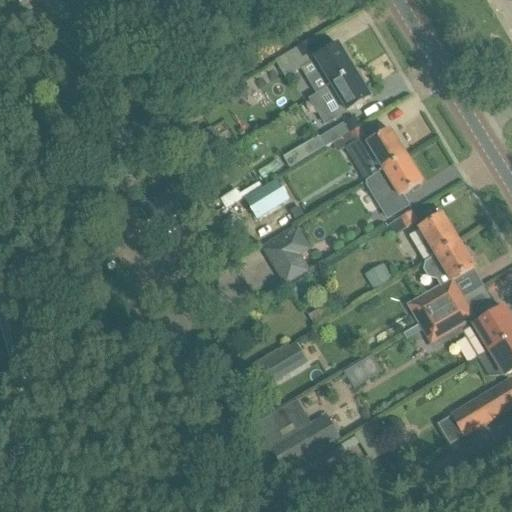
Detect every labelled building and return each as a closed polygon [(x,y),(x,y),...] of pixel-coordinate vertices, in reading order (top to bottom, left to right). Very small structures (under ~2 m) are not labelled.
[(308,42),(288,54),(294,65),(314,53),(308,42)] [(338,46),(314,60),(330,87),(354,73),(338,46)] [(232,66),(223,71),(230,85),(240,79),(232,66)] [(330,87),(318,95),(334,121),(370,99),(354,73),(330,87)] [(336,129),(322,138),(327,148),(333,144),(338,142),(361,128),(354,118),(336,129)] [(361,128),(338,142),(343,151),(366,137),(361,128)] [(390,132),(366,146),(382,173),(406,158),(390,132)] [(406,158),(382,173),(399,199),(422,185),(406,158)] [(124,169),(108,179),(117,193),(133,183),(124,169)] [(278,182),(245,202),(258,222),(290,202),(278,182)] [(195,204),(182,184),(143,208),(155,228),(195,204)] [(399,220),(387,227),(393,237),(406,230),(418,223),(412,212),(399,220)] [(442,217),(409,237),(425,263),(458,244),(442,217)] [(294,229),(260,250),(284,289),(309,273),(300,259),(311,252),(298,232),(297,232),(294,229)] [(425,263),(423,265),(423,266),(424,265),(424,273),(427,279),(435,281),(436,281),(442,290),(474,270),(458,244),(425,263)] [(383,265),(365,276),(374,292),(392,281),(383,265)] [(303,280),(290,288),(296,298),(309,290),(303,280)] [(454,288),(412,315),(419,327),(462,301),(454,288)] [(462,301),(419,327),(431,345),(473,319),(462,301)] [(332,303),(309,317),(315,327),(338,313),(332,303)] [(474,326),(462,333),(464,336),(478,359),(476,360),(477,361),(489,354),(489,355),(481,360),(489,374),(498,369),(504,379),(511,373),(511,324),(503,310),(475,328),(474,326)] [(374,357),(345,374),(354,391),(383,374),(374,357)] [(249,372),(260,391),(284,377),(273,359),(249,372)] [(511,381),(439,426),(452,447),(511,409),(511,381)] [(403,433),(404,427),(400,419),(392,418),(385,422),(383,428),(383,434),(390,438),(396,438),(403,433)] [(312,427),(273,450),(286,473),(338,442),(325,419),(312,427)]
